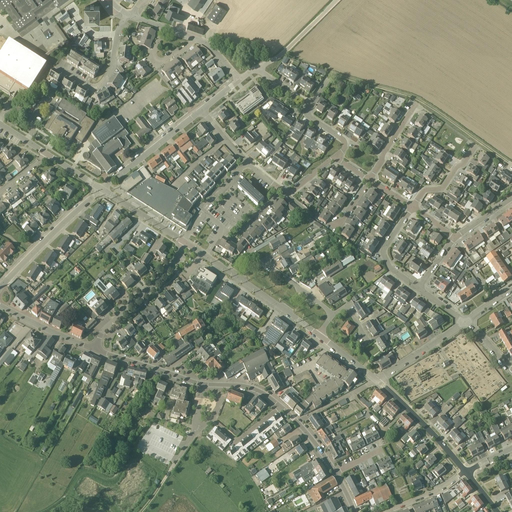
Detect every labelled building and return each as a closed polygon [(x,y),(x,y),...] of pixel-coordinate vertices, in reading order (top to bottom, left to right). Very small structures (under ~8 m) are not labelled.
[(39,23),(36,18),(38,17),(39,18),(56,5),(58,7),(67,0),(0,0),(0,8),(1,10),(4,7),(14,21),(11,23),(16,30),(17,29),(18,31),(22,36),(39,23)] [(200,10),(205,0),(190,0),(189,3),(200,10)] [(159,3),(158,2),(153,9),(160,14),(164,7),(163,6),(159,3)] [(226,11),(216,4),(208,17),(218,24),(226,11)] [(99,7),(94,7),(94,5),(90,5),(90,7),(85,7),(85,22),(100,21),(99,7)] [(176,10),(169,8),(166,17),(172,19),(173,18),(182,21),(184,15),(178,13),(175,12),(176,10)] [(69,14),(67,11),(63,14),(61,11),(54,16),(58,21),(60,19),(61,20),(64,18),(67,22),(71,18),(68,15),(69,14)] [(78,26),(75,22),(71,25),(69,22),(62,27),(66,32),(68,31),(69,32),(72,29),(75,33),(79,30),(77,26),(78,26)] [(63,36),(65,35),(57,23),(55,24),(63,36)] [(188,23),(186,31),(201,36),(204,29),(188,23)] [(156,32),(142,27),(141,30),(145,32),(144,35),(154,38),(156,32)] [(88,35),(85,33),(82,37),(79,35),(74,42),(79,45),(81,43),(82,44),(84,41),(88,43),(91,39),(88,36),(88,35)] [(144,35),(143,38),(139,36),(138,39),(151,44),(154,38),(144,35)] [(151,44),(138,39),(137,41),(141,43),(140,46),(149,50),(151,44)] [(58,44),(52,40),(49,45),(53,47),(46,58),(52,62),(58,52),(55,49),(58,44)] [(102,40),(97,40),(97,45),(94,45),(94,53),(100,53),(100,50),(102,50),(102,46),(106,46),(106,41),(102,41),(102,40)] [(46,65),(9,41),(0,55),(0,90),(10,96),(14,90),(25,97),(29,92),(29,93),(46,65)] [(203,56),(196,48),(191,52),(201,63),(203,61),(202,60),(205,58),(203,56)] [(83,72),(94,79),(96,75),(97,75),(98,73),(97,73),(100,69),(89,62),(84,59),(72,52),(66,62),(78,69),(78,68),(83,71),(83,72)] [(191,52),(187,55),(193,63),(196,61),(198,65),(201,63),(191,52)] [(187,55),(182,59),(191,71),(193,69),(191,65),(193,63),(187,55)] [(171,63),(180,74),(182,73),(179,69),(182,67),(176,59),(171,63)] [(205,66),(208,69),(214,64),(211,61),(205,66)] [(143,62),(135,68),(137,71),(133,74),(135,76),(147,67),(143,62)] [(166,67),(172,75),(175,73),(178,76),(180,74),(171,63),(166,67)] [(293,73),(294,71),(289,68),(289,67),(287,65),(285,68),(281,74),(289,79),(293,73)] [(135,76),(137,78),(140,75),(143,78),(150,72),(147,67),(135,76)] [(166,67),(161,71),(170,82),(173,80),(170,77),(172,75),(166,67)] [(224,76),(218,69),(209,77),(215,84),(224,76)] [(58,73),(53,71),(49,78),(53,80),(58,73)] [(293,73),(289,79),(288,80),(294,84),(295,81),(298,83),(303,75),(298,72),(297,75),(293,73)] [(62,76),(58,73),(53,80),(51,83),(56,86),(58,88),(60,84),(58,83),(62,76)] [(309,83),(310,82),(312,79),(306,75),(304,74),(303,75),(298,83),(297,84),(305,89),(309,83)] [(123,81),(126,83),(128,80),(122,76),(121,79),(115,75),(114,76),(113,76),(112,78),(113,79),(111,81),(120,86),(123,81)] [(197,95),(198,94),(197,93),(198,92),(201,88),(196,82),(195,84),(190,78),(182,85),(184,87),(188,84),(196,95),(197,95)] [(71,82),(66,79),(62,86),(66,89),(71,82)] [(111,81),(110,83),(109,82),(108,85),(109,85),(108,86),(114,90),(112,92),(118,96),(121,91),(118,89),(120,86),(111,81)] [(75,84),(71,82),(66,89),(71,91),(75,84)] [(309,83),(305,89),(304,90),(309,94),(311,91),(314,93),(319,84),(316,82),(315,83),(314,84),(313,84),(312,84),(311,85),(309,83)] [(184,87),(175,94),(184,106),(189,102),(189,103),(192,103),(199,97),(197,95),(196,95),(188,84),(184,87)] [(84,90),(80,87),(75,94),(80,97),(84,90)] [(99,93),(105,101),(106,104),(112,101),(115,99),(111,93),(108,95),(105,89),(104,90),(103,89),(101,91),(99,93)] [(263,101),(261,98),(261,97),(255,89),(249,93),(250,94),(236,105),(243,116),(263,101)] [(89,97),(86,96),(88,93),(84,90),(80,97),(84,100),(82,102),(85,104),(89,97)] [(99,93),(97,94),(97,93),(94,95),(95,96),(94,96),(98,102),(100,104),(102,103),(105,101),(99,93)] [(175,105),(176,104),(173,101),(172,102),(169,98),(161,105),(170,116),(178,109),(175,105)] [(325,105),(327,102),(321,98),(317,104),(320,105),(316,111),(321,114),(324,111),(327,107),(325,105)] [(86,117),(87,115),(63,100),(58,108),(62,111),(64,112),(79,122),(77,124),(81,126),(83,123),(82,123),(86,118),(86,117)] [(277,113),(281,107),(282,105),(276,101),(266,115),(274,120),(278,114),(277,113)] [(338,114),(335,112),(337,109),(331,105),(327,112),(330,113),(327,118),(332,121),(335,118),(338,114)] [(278,114),(283,118),(281,120),(286,123),(289,118),(286,116),(288,112),(281,107),(277,113),(278,114)] [(390,108),(389,110),(384,107),(383,110),(386,112),(391,115),(397,119),(400,114),(390,108)] [(165,120),(161,115),(162,114),(159,110),(156,112),(152,108),(148,111),(151,114),(149,116),(151,119),(147,122),(151,127),(153,124),(155,126),(160,122),(161,123),(165,120)] [(232,115),(229,111),(228,112),(224,108),(218,113),(220,115),(218,117),(222,122),(229,117),(232,115)] [(346,119),(348,116),(349,115),(350,114),(350,113),(349,112),(348,112),(344,109),(338,119),(340,121),(338,125),(343,128),(345,125),(346,125),(349,121),(346,119)] [(86,118),(82,123),(83,123),(81,126),(77,124),(62,114),(60,113),(60,114),(55,111),(44,128),(49,131),(48,132),(55,136),(56,140),(61,143),(63,140),(69,144),(73,138),(81,144),(94,123),(86,118)] [(397,119),(391,115),(389,117),(386,115),(384,117),(394,124),(397,119)] [(428,121),(420,116),(418,120),(425,125),(428,127),(432,120),(430,119),(428,121)] [(151,131),(143,120),(140,117),(135,121),(138,124),(142,130),(136,135),(140,140),(151,131)] [(125,137),(127,136),(128,135),(124,130),(123,130),(114,118),(91,135),(97,142),(88,149),(90,152),(87,155),(86,155),(85,155),(84,155),(84,156),(83,156),(83,157),(83,158),(83,159),(84,159),(84,160),(85,160),(86,160),(87,160),(88,162),(99,170),(100,170),(100,171),(101,171),(101,172),(101,173),(101,174),(100,174),(100,175),(101,175),(101,174),(101,173),(105,172),(107,175),(116,169),(108,157),(119,149),(120,151),(123,148),(123,149),(125,149),(131,145),(125,137)] [(240,124),(239,123),(236,118),(228,124),(230,127),(229,128),(234,133),(240,128),(238,126),(240,124)] [(359,127),(357,125),(358,123),(353,119),(350,123),(347,129),(354,134),(358,129),(358,128),(359,127)] [(415,124),(422,129),(425,125),(418,120),(415,124)] [(305,131),(302,130),(305,126),(300,122),(297,125),(294,130),(297,131),(295,134),(294,134),(291,138),(298,142),(299,141),(305,131)] [(208,131),(203,125),(198,129),(200,132),(196,136),(198,138),(202,135),(202,136),(208,131)] [(364,130),(365,129),(360,125),(359,127),(358,128),(358,129),(354,134),(353,135),(359,139),(360,136),(363,138),(366,133),(367,132),(364,130)] [(392,130),(385,125),(382,129),(390,134),(392,130)] [(416,129),(413,128),(412,130),(411,130),(407,136),(413,140),(412,142),(416,144),(417,142),(414,140),(416,137),(420,139),(423,134),(421,133),(416,129)] [(316,139),(313,137),(316,133),(311,129),(308,133),(308,132),(305,137),(308,139),(306,141),(305,142),(304,142),(303,143),(303,145),(305,146),(306,146),(304,149),(308,151),(309,149),(314,142),(316,139)] [(390,134),(382,129),(380,134),(387,138),(390,134)] [(250,145),(256,140),(251,135),(250,134),(245,139),(250,145)] [(270,137),(268,134),(261,139),(263,142),(270,137)] [(377,136),(375,134),(374,134),(373,136),(370,140),(372,141),(369,145),(378,151),(383,144),(378,141),(380,138),(377,136)] [(196,146),(193,142),(191,144),(184,136),(180,139),(186,148),(189,145),(196,154),(200,151),(199,151),(196,146)] [(216,142),(212,136),(206,141),(206,142),(204,139),(196,146),(199,151),(208,144),(211,147),(216,142)] [(319,140),(316,144),(318,146),(317,149),(324,154),(328,148),(323,145),(327,140),(322,137),(319,140)] [(179,153),(187,163),(189,161),(182,153),(183,151),(186,148),(180,139),(175,143),(181,151),(179,153)] [(412,142),(410,144),(404,141),(400,147),(407,152),(409,149),(414,152),(415,151),(417,153),(420,147),(418,146),(416,144),(412,142)] [(431,142),(429,145),(440,152),(442,149),(431,142)] [(267,147),(262,143),(256,150),(260,154),(267,147)] [(171,146),(166,150),(170,156),(171,156),(173,159),(178,156),(184,164),(180,168),(183,171),(187,167),(185,164),(187,163),(179,153),(177,154),(171,146)] [(16,154),(12,150),(11,151),(8,147),(2,152),(4,154),(8,160),(16,154)] [(267,147),(260,154),(265,159),(272,152),(267,147)] [(166,150),(161,154),(166,160),(171,156),(170,156),(166,150)] [(408,158),(397,151),(393,157),(401,162),(399,164),(404,168),(408,162),(406,161),(408,158)] [(448,157),(441,152),(438,156),(445,161),(448,157)] [(294,154),(288,162),(291,164),(296,156),(294,154)] [(25,158),(24,159),(21,155),(14,160),(16,162),(21,168),(28,162),(25,158)] [(489,160),(480,155),(478,159),(479,160),(478,163),(484,167),(482,170),(485,172),(488,166),(486,165),(489,160)] [(277,166),(282,160),(276,156),(272,163),(277,166)] [(293,167),(292,167),(291,168),(288,173),(294,177),(298,170),(295,168),(297,164),(301,159),(299,158),(296,156),(291,164),(293,166),(293,167)] [(432,163),(430,162),(421,156),(421,157),(423,159),(423,160),(430,169),(428,172),(435,176),(437,173),(438,174),(441,171),(438,169),(437,169),(435,168),(436,166),(432,163)] [(445,161),(438,156),(435,161),(443,165),(445,161)] [(152,161),(159,170),(164,166),(167,170),(169,168),(165,163),(163,165),(162,163),(157,157),(152,161)] [(225,162),(232,168),(236,164),(229,158),(225,162)] [(287,163),(282,160),(277,166),(283,170),(287,163)] [(152,161),(147,165),(150,168),(147,169),(152,175),(154,173),(155,174),(156,173),(159,170),(152,161)] [(225,171),(227,173),(232,168),(225,162),(221,166),(221,167),(225,171)] [(221,166),(219,164),(215,169),(221,175),(225,171),(221,167),(221,166)] [(217,180),(221,175),(215,169),(212,167),(208,171),(210,173),(210,174),(211,174),(217,180)] [(151,178),(143,168),(124,183),(120,189),(124,192),(127,195),(127,194),(141,184),(150,178),(151,179),(151,178)] [(339,171),(334,168),(329,176),(333,179),(333,180),(336,182),(337,181),(339,178),(336,175),(339,171)] [(478,172),(472,168),(470,171),(468,170),(466,172),(470,174),(468,177),(469,178),(476,182),(479,177),(476,176),(478,172)] [(388,180),(393,173),(388,170),(387,169),(382,176),(385,178),(385,177),(388,180)] [(56,179),(52,175),(54,174),(50,170),(43,176),(47,182),(48,181),(49,184),(56,179)] [(511,178),(508,175),(508,174),(503,170),(500,175),(503,177),(501,180),(506,183),(509,184),(511,179),(511,178)] [(428,172),(427,171),(424,176),(417,172),(415,175),(420,178),(423,181),(424,179),(430,182),(433,179),(435,176),(428,172)] [(339,178),(337,181),(342,184),(341,185),(344,187),(345,186),(347,183),(344,181),(347,176),(342,173),(339,178)] [(402,177),(399,174),(397,177),(393,173),(388,180),(391,182),(394,184),(397,180),(399,182),(402,177)] [(211,174),(210,174),(206,178),(207,178),(208,180),(213,184),(217,180),(211,174)] [(157,177),(155,180),(164,184),(166,180),(157,176),(157,177)] [(405,191),(409,184),(405,181),(406,179),(402,177),(399,182),(401,183),(399,187),(401,189),(402,189),(405,191)] [(468,182),(461,177),(459,180),(457,179),(455,182),(459,184),(457,187),(464,191),(465,192),(468,187),(466,185),(468,182)] [(501,187),(496,184),(498,180),(493,177),(490,180),(492,182),(489,187),(497,193),(501,187)] [(191,222),(184,217),(193,207),(192,206),(185,200),(183,199),(177,193),(177,192),(176,192),(151,179),(150,178),(127,194),(169,221),(186,232),(191,222)] [(347,183),(345,186),(349,189),(349,190),(352,193),(355,188),(352,186),(355,181),(350,178),(347,183)] [(208,180),(204,185),(211,191),(215,186),(213,184),(208,180)] [(200,189),(195,184),(192,181),(191,181),(188,185),(194,191),(196,193),(200,198),(202,200),(207,195),(200,189)] [(325,187),(326,188),(329,184),(324,181),(322,184),(317,181),(314,186),(317,188),(322,191),(325,187)] [(25,182),(23,184),(29,192),(31,190),(32,191),(34,189),(35,191),(38,189),(34,184),(31,186),(28,182),(26,183),(25,182)] [(250,187),(252,186),(249,184),(248,185),(244,182),(238,188),(258,207),(264,200),(250,187)] [(194,191),(188,185),(185,183),(181,188),(196,202),(200,198),(196,193),(194,191)] [(409,184),(405,191),(404,191),(407,193),(408,192),(411,195),(416,187),(410,183),(409,184)] [(23,184),(20,186),(21,187),(19,189),(22,193),(20,195),(24,200),(26,198),(25,196),(27,195),(27,194),(29,192),(23,184)] [(204,185),(200,189),(207,195),(211,191),(204,185)] [(75,190),(68,186),(64,192),(60,190),(58,193),(68,200),(75,190)] [(181,188),(177,192),(177,193),(183,199),(185,200),(192,206),(196,202),(181,188)] [(317,188),(315,191),(310,188),(307,193),(310,194),(315,198),(317,196),(319,197),(323,192),(322,191),(317,188)] [(462,195),(463,192),(457,188),(455,191),(453,189),(451,192),(449,191),(448,194),(451,196),(449,198),(457,203),(460,198),(458,197),(460,194),(462,195)] [(367,196),(374,201),(377,196),(370,192),(367,196)] [(20,195),(18,197),(14,193),(12,194),(12,193),(9,195),(15,203),(17,201),(18,202),(20,200),(22,202),(24,200),(20,195)] [(494,198),(487,193),(483,200),(489,204),(494,198)] [(315,198),(310,194),(308,198),(303,195),(300,199),(308,205),(312,200),(312,201),(315,198)] [(9,195),(6,198),(7,198),(5,200),(9,204),(6,206),(10,211),(13,209),(11,207),(13,206),(13,205),(15,203),(9,195)] [(339,196),(336,200),(343,205),(346,200),(339,196)] [(367,196),(364,200),(370,204),(371,205),(374,201),(367,196)] [(440,199),(436,196),(435,196),(434,198),(431,202),(429,200),(425,205),(430,208),(431,206),(433,208),(440,199)] [(360,204),(367,208),(370,204),(364,200),(363,199),(360,204)] [(444,203),(445,202),(440,199),(433,208),(436,210),(435,212),(439,214),(445,204),(444,203)] [(60,206),(56,203),(54,200),(46,207),(54,215),(59,210),(57,209),(60,206)] [(284,211),(286,209),(287,207),(285,205),(283,204),(285,201),(284,200),(282,202),(280,201),(277,205),(284,211)] [(334,204),(339,208),(341,209),(343,205),(336,200),(334,204)] [(389,205),(384,201),(380,206),(383,208),(386,210),(389,205)] [(482,207),(475,202),(473,205),(468,202),(464,208),(465,209),(470,213),(472,210),(478,213),(482,207)] [(334,204),(332,203),(329,208),(336,212),(339,208),(334,204)] [(6,206),(4,208),(0,204),(0,212),(1,214),(4,212),(4,213),(6,211),(8,213),(10,211),(6,206)] [(364,213),(364,212),(367,208),(360,204),(357,208),(359,209),(364,213)] [(447,218),(452,210),(448,208),(449,206),(445,204),(439,214),(444,217),(446,219),(447,218)] [(96,221),(104,209),(100,207),(97,205),(89,217),(92,218),(89,222),(96,226),(98,223),(96,221)] [(273,209),(282,217),(284,215),(282,214),(284,211),(277,205),(275,207),(273,209)] [(393,207),(389,212),(396,217),(400,211),(393,207)] [(329,208),(326,212),(332,216),(331,216),(333,217),(336,212),(329,208)] [(283,219),(284,218),(285,216),(284,215),(282,217),(273,209),(272,211),(274,212),(272,215),(279,221),(282,217),(283,219)] [(364,213),(359,209),(356,213),(363,218),(366,213),(364,212),(364,213)] [(326,212),(325,210),(322,215),(329,220),(331,216),(332,216),(326,212)] [(456,213),(452,210),(447,218),(450,219),(449,221),(451,222),(456,213)] [(122,215),(117,211),(103,228),(106,230),(107,228),(112,231),(117,226),(116,226),(119,222),(118,221),(122,215)] [(31,220),(33,222),(36,224),(38,222),(42,226),(46,222),(45,221),(49,217),(44,212),(41,214),(38,217),(36,215),(31,220)] [(389,212),(386,218),(384,217),(382,219),(388,223),(390,220),(392,222),(396,217),(389,212)] [(358,221),(358,222),(360,223),(363,218),(356,213),(353,218),(358,221)] [(456,213),(451,222),(452,223),(453,221),(456,223),(461,216),(456,213)] [(503,217),(508,224),(511,221),(511,219),(508,214),(503,217)] [(272,215),(269,218),(268,216),(266,217),(277,226),(278,225),(276,224),(279,221),(272,215)] [(329,220),(322,215),(319,220),(326,224),(329,220)] [(356,226),(358,222),(358,221),(353,218),(351,216),(348,221),(356,226)] [(266,217),(266,218),(263,222),(270,228),(272,225),(276,228),(277,226),(266,217)] [(503,217),(498,221),(503,228),(508,224),(503,217)] [(132,225),(127,219),(108,237),(95,249),(99,253),(112,241),(114,243),(132,225)] [(386,226),(388,223),(382,219),(380,222),(382,223),(378,229),(385,233),(389,227),(386,226)] [(87,226),(80,221),(76,228),(83,232),(87,226)] [(353,230),(356,226),(348,221),(345,225),(347,226),(353,230)] [(35,230),(38,227),(36,224),(33,222),(30,225),(24,230),(31,237),(37,232),(35,230)] [(258,224),(266,232),(265,233),(267,235),(269,232),(267,231),(270,228),(263,222),(261,224),(259,223),(258,224)] [(412,222),(409,226),(416,231),(419,226),(412,222)] [(254,229),(261,234),(263,232),(265,233),(266,232),(258,224),(254,229)] [(488,228),(493,235),(498,232),(493,225),(488,228)] [(344,231),(351,235),(355,231),(353,230),(347,226),(344,231)] [(409,226),(406,231),(410,234),(413,236),(416,231),(409,226)] [(83,232),(76,228),(72,234),(79,238),(83,232)] [(483,232),(489,240),(494,237),(493,235),(488,228),(483,232)] [(257,240),(257,241),(258,242),(260,240),(258,238),(261,234),(254,229),(252,231),(250,230),(249,231),(258,239),(257,240)] [(378,229),(376,232),(373,230),(370,234),(377,239),(378,237),(382,239),(385,233),(378,229)] [(253,241),(255,239),(257,240),(258,239),(249,231),(245,235),(253,241)] [(344,231),(341,235),(349,240),(351,235),(344,231)] [(149,238),(142,233),(138,239),(135,237),(131,243),(135,245),(135,244),(138,246),(141,242),(145,244),(149,238)] [(368,245),(375,250),(378,244),(375,242),(377,239),(370,234),(366,239),(370,242),(368,245)] [(442,240),(433,234),(431,236),(432,237),(432,238),(429,241),(434,244),(434,243),(437,246),(442,240)] [(504,234),(501,236),(504,240),(500,242),(502,245),(508,240),(504,234)] [(240,238),(248,244),(249,246),(253,241),(245,235),(243,238),(241,237),(240,238)] [(283,240),(286,238),(284,235),(276,240),(278,244),(280,243),(282,246),(283,245),(286,244),(283,240)] [(478,235),(473,238),(478,245),(483,242),(478,235)] [(72,241),(65,236),(61,242),(68,247),(72,241)] [(300,243),(302,246),(311,241),(309,237),(300,243)] [(238,245),(244,249),(244,250),(246,247),(248,244),(240,238),(238,241),(240,242),(238,245)] [(468,242),(474,249),(478,245),(473,238),(468,242)] [(228,242),(223,239),(221,242),(219,240),(215,247),(219,250),(220,248),(223,250),(228,242)] [(269,244),(273,251),(278,248),(279,250),(278,251),(280,255),(287,251),(283,245),(282,246),(280,243),(278,244),(276,240),(269,244)] [(430,250),(424,246),(426,244),(421,240),(419,243),(423,246),(421,249),(423,250),(420,254),(428,259),(431,254),(433,252),(430,250)] [(411,246),(405,242),(403,244),(399,241),(398,244),(397,243),(395,246),(406,253),(407,253),(411,246)] [(61,242),(57,249),(64,253),(68,247),(61,242)] [(228,242),(223,250),(226,252),(225,253),(227,254),(228,253),(232,245),(228,242)] [(375,250),(368,245),(364,242),(361,245),(362,246),(359,251),(366,256),(368,253),(371,255),(375,250)] [(468,242),(463,245),(469,254),(471,252),(473,253),(475,252),(475,251),(474,249),(468,242)] [(499,243),(494,246),(491,243),(489,244),(493,251),(501,245),(499,243)] [(9,244),(0,252),(0,259),(3,262),(4,261),(5,262),(9,259),(7,257),(10,254),(12,256),(15,252),(14,251),(15,250),(9,244)] [(484,253),(486,256),(493,251),(489,244),(486,246),(489,250),(484,253)] [(166,249),(160,245),(153,255),(156,257),(158,255),(165,259),(167,255),(164,253),(166,249)] [(232,245),(228,253),(232,256),(233,254),(235,255),(237,253),(239,255),(244,249),(238,245),(236,247),(232,245)] [(406,253),(395,246),(393,248),(394,249),(393,251),(397,254),(394,259),(398,262),(402,257),(403,258),(406,253)] [(453,250),(450,255),(457,259),(460,254),(453,250)] [(57,256),(50,251),(46,257),(53,262),(57,256)] [(289,251),(286,253),(281,256),(285,262),(281,264),(284,270),(292,265),(297,262),(295,259),(293,260),(289,255),(290,255),(289,254),(290,253),(289,251)] [(342,267),(354,260),(350,253),(322,272),(326,278),(342,268),(342,267)] [(489,263),(497,258),(494,253),(486,258),(489,263)] [(151,258),(146,255),(141,263),(146,266),(151,258)] [(314,261),(316,264),(322,260),(319,255),(313,259),(312,257),(311,256),(289,270),(292,276),(300,271),(298,268),(300,267),(304,265),(305,267),(314,261)] [(446,260),(453,264),(457,259),(450,255),(446,260)] [(481,259),(479,257),(475,260),(472,256),(469,258),(473,265),(481,259)] [(53,262),(46,257),(42,263),(49,268),(53,262)] [(421,268),(416,264),(417,261),(412,257),(408,263),(412,265),(409,268),(417,274),(420,270),(421,268)] [(501,263),(497,258),(489,263),(493,268),(501,263)] [(453,264),(446,260),(443,264),(451,271),(450,273),(455,276),(457,278),(460,274),(453,270),(456,266),(453,264)] [(364,272),(370,266),(366,262),(360,269),(364,272)] [(129,272),(134,277),(137,275),(140,278),(147,272),(141,266),(138,263),(134,267),(131,264),(127,269),(129,272)] [(501,263),(493,268),(497,273),(504,268),(501,263)] [(42,271),(35,266),(31,272),(38,277),(42,271)] [(504,268),(497,273),(500,278),(508,273),(504,268)] [(217,279),(210,274),(211,272),(205,269),(202,272),(199,271),(198,273),(200,274),(197,278),(191,282),(190,280),(187,282),(191,287),(194,285),(198,287),(199,286),(208,292),(211,288),(217,279)] [(34,283),(38,277),(31,272),(27,278),(34,283)] [(131,280),(134,277),(129,272),(125,276),(127,279),(122,283),(127,289),(134,283),(131,280)] [(504,283),(511,278),(508,273),(500,278),(503,283),(504,283)] [(384,278),(379,284),(385,288),(389,281),(384,278)] [(443,282),(438,279),(433,286),(438,289),(443,282)] [(467,290),(467,289),(472,296),(477,293),(473,288),(478,285),(474,279),(469,282),(468,281),(464,284),(465,287),(465,288),(467,290)] [(98,280),(94,283),(95,284),(93,285),(95,288),(97,286),(102,292),(104,294),(103,295),(109,301),(112,299),(114,301),(119,296),(117,294),(121,291),(117,288),(115,290),(111,294),(106,289),(98,280)] [(394,285),(389,281),(385,288),(383,290),(388,294),(383,300),(386,302),(389,297),(392,293),(390,291),(394,285)] [(343,288),(340,283),(334,288),(332,286),(330,288),(326,282),(318,289),(320,291),(325,298),(336,290),(337,292),(343,288)] [(438,289),(443,293),(448,286),(443,282),(438,289)] [(234,293),(227,288),(228,287),(224,283),(219,290),(215,297),(225,304),(229,300),(234,293)] [(188,287),(185,284),(182,286),(179,284),(174,289),(179,295),(188,287)] [(48,290),(45,286),(31,300),(35,303),(48,290)] [(346,286),(343,288),(337,292),(326,299),(330,305),(350,292),(346,286)] [(405,292),(399,289),(393,298),(398,301),(400,299),(405,292)] [(467,289),(467,290),(462,293),(467,300),(472,296),(467,289)] [(27,300),(31,297),(25,291),(22,294),(13,303),(22,311),(28,305),(25,302),(27,300)] [(192,295),(189,291),(184,295),(184,296),(182,298),(184,301),(187,299),(192,295)] [(211,291),(206,301),(211,303),(216,294),(211,291)] [(176,308),(178,310),(184,304),(177,296),(177,297),(175,299),(174,298),(170,292),(167,294),(166,294),(165,293),(164,295),(164,296),(165,296),(164,297),(168,301),(167,303),(175,313),(176,313),(173,310),(176,308)] [(405,292),(400,299),(405,303),(410,296),(405,292)] [(467,300),(462,293),(457,296),(462,303),(467,300)] [(386,302),(382,308),(385,309),(392,299),(389,297),(386,302)] [(40,303),(39,303),(37,302),(27,311),(31,314),(32,313),(37,318),(43,311),(48,305),(49,305),(51,302),(51,301),(49,298),(42,306),(41,306),(41,304),(40,303)] [(106,308),(109,306),(104,300),(101,302),(99,304),(96,301),(94,299),(87,305),(89,307),(98,318),(108,310),(106,308)] [(250,304),(243,299),(239,305),(246,310),(250,304)] [(369,299),(368,301),(369,302),(363,306),(361,304),(354,309),(358,314),(365,310),(367,308),(375,303),(369,299)] [(165,306),(160,300),(155,304),(160,310),(163,308),(164,310),(167,314),(173,310),(169,306),(167,308),(165,306)] [(415,300),(410,306),(412,308),(409,313),(411,315),(415,310),(420,304),(415,300)] [(48,305),(43,311),(44,312),(39,319),(49,325),(53,317),(60,305),(60,304),(60,303),(59,303),(57,302),(56,302),(55,302),(54,304),(51,302),(49,305),(48,305)] [(255,308),(256,308),(258,305),(254,302),(253,303),(252,302),(250,304),(246,310),(251,314),(255,308)] [(68,307),(66,304),(58,311),(61,314),(68,307)] [(415,310),(421,314),(425,307),(420,304),(415,310)] [(159,315),(153,308),(148,312),(147,311),(143,315),(149,322),(153,318),(154,319),(159,315)] [(263,313),(256,308),(255,308),(251,314),(259,319),(263,313)] [(361,320),(368,315),(365,310),(358,314),(361,320)] [(438,315),(434,318),(432,317),(434,314),(430,311),(426,316),(428,318),(432,319),(433,319),(434,321),(438,328),(444,324),(438,315)] [(70,314),(67,312),(65,316),(61,314),(57,318),(56,318),(52,326),(60,330),(64,321),(66,323),(70,314)] [(503,318),(500,312),(497,314),(489,318),(492,324),(500,319),(503,318)] [(139,317),(133,322),(139,329),(142,326),(148,334),(153,329),(148,324),(146,326),(139,317)] [(421,317),(419,319),(425,328),(427,326),(429,325),(428,325),(427,323),(426,324),(424,321),(421,317)] [(97,323),(92,319),(90,322),(91,323),(83,330),(74,326),(71,335),(81,339),(85,331),(87,333),(97,323)] [(282,324),(275,319),(264,335),(266,337),(261,344),(265,347),(267,348),(271,346),(274,348),(288,328),(282,324)] [(356,325),(348,319),(340,329),(348,335),(356,325)] [(416,328),(419,332),(415,334),(419,340),(426,336),(422,330),(425,328),(419,319),(419,320),(416,322),(419,326),(416,328)] [(500,319),(492,324),(495,330),(503,325),(500,319)] [(203,325),(200,321),(179,333),(181,338),(195,329),(195,330),(203,325)] [(438,328),(434,321),(428,325),(429,325),(433,331),(438,328)] [(369,332),(376,327),(373,322),(372,323),(366,326),(369,332)] [(254,333),(256,330),(247,324),(245,326),(254,333)] [(205,329),(203,325),(195,330),(197,334),(205,329)] [(376,327),(369,332),(373,337),(380,333),(383,331),(380,325),(376,327)] [(130,326),(124,331),(130,338),(136,333),(130,326)] [(394,330),(392,327),(384,332),(386,335),(394,330)] [(504,331),(498,334),(501,340),(507,337),(504,331)] [(5,347),(6,348),(13,340),(4,333),(0,338),(0,353),(1,352),(5,347)] [(300,337),(294,333),(291,336),(289,335),(285,340),(290,344),(292,340),(295,343),(300,337)] [(36,338),(35,338),(35,337),(32,335),(31,334),(24,343),(25,343),(23,346),(27,349),(36,338)] [(467,346),(468,346),(471,355),(465,356),(467,359),(476,356),(474,355),(474,351),(476,350),(474,347),(477,346),(467,343),(460,334),(453,339),(459,346),(456,348),(455,344),(455,351),(452,350),(451,340),(434,354),(438,355),(447,348),(451,358),(455,357),(452,352),(469,352),(467,348),(466,346),(466,344),(467,346)] [(48,350),(55,341),(49,337),(37,354),(45,361),(51,352),(48,350)] [(203,342),(200,337),(194,341),(197,346),(203,342)] [(389,348),(382,337),(376,342),(382,352),(389,348)] [(507,337),(501,340),(505,346),(511,342),(507,337)] [(36,338),(27,349),(32,353),(34,350),(41,342),(40,341),(37,339),(36,338)] [(122,338),(116,343),(122,349),(125,346),(129,350),(133,346),(128,341),(126,343),(122,338)] [(311,346),(305,341),(301,347),(298,351),(301,354),(304,350),(307,352),(311,346)] [(144,347),(146,345),(144,342),(135,349),(139,355),(146,349),(144,347)] [(192,350),(191,349),(194,348),(189,342),(187,343),(163,360),(167,366),(192,350)] [(276,348),(282,353),(286,348),(279,343),(276,348)] [(159,354),(156,351),(159,348),(158,346),(157,346),(155,347),(152,348),(149,351),(147,353),(154,360),(159,354)] [(202,358),(209,351),(212,350),(209,346),(206,348),(205,346),(197,353),(202,358)] [(65,356),(63,355),(66,350),(61,347),(58,352),(56,350),(52,356),(54,358),(50,364),(56,368),(58,365),(60,362),(61,362),(65,356)] [(212,360),(216,358),(221,355),(216,348),(213,350),(213,349),(212,350),(209,351),(202,358),(206,363),(210,359),(212,360)] [(268,361),(271,360),(267,351),(264,353),(263,350),(248,357),(248,358),(243,361),(242,361),(223,373),(227,379),(244,368),(247,373),(269,362),(268,361)] [(90,364),(93,359),(94,358),(85,353),(80,363),(81,365),(78,369),(83,371),(87,363),(90,364)] [(15,358),(11,354),(3,363),(8,366),(15,358)] [(394,358),(391,354),(385,358),(386,359),(377,364),(382,371),(391,365),(389,362),(394,358)] [(325,398),(327,397),(328,399),(332,397),(331,395),(333,394),(334,396),(338,394),(337,392),(340,390),(341,392),(341,391),(342,390),(343,388),(348,392),(354,385),(352,384),(357,378),(349,372),(347,374),(345,373),(346,371),(335,362),(333,364),(331,362),(332,360),(328,357),(326,359),(323,357),(325,355),(324,355),(315,367),(319,369),(320,368),(335,380),(334,381),(314,392),(313,391),(312,391),(314,394),(307,402),(315,410),(322,407),(319,401),(320,400),(322,403),(326,401),(325,398)] [(80,365),(79,364),(79,363),(77,362),(76,363),(67,358),(64,364),(63,366),(75,373),(80,365)] [(101,361),(94,358),(93,359),(90,364),(93,366),(89,374),(86,372),(83,377),(91,381),(93,376),(97,368),(98,368),(98,367),(101,361)] [(216,358),(212,360),(210,359),(206,363),(205,364),(211,371),(214,368),(219,374),(225,368),(216,358)] [(271,367),(275,365),(273,361),(246,374),(249,381),(262,375),(265,380),(274,375),(274,374),(275,374),(271,367)] [(117,367),(107,363),(93,399),(91,406),(94,407),(97,399),(99,400),(104,389),(105,389),(110,379),(112,380),(117,367)] [(123,387),(129,388),(131,384),(130,384),(132,382),(132,381),(129,381),(130,377),(133,378),(135,370),(129,368),(127,375),(123,374),(122,378),(123,380),(125,380),(123,387)] [(289,368),(289,369),(283,372),(286,378),(292,375),(289,368)] [(55,370),(54,371),(49,380),(54,382),(60,372),(55,370)] [(141,371),(135,370),(133,378),(135,378),(134,382),(133,385),(134,385),(137,386),(141,371)] [(147,373),(141,371),(137,386),(134,385),(133,389),(138,390),(139,387),(140,387),(142,381),(145,381),(147,373)] [(307,371),(293,378),(297,385),(305,380),(306,382),(312,379),(307,371)] [(282,385),(277,375),(267,380),(275,394),(289,386),(287,382),(282,385)] [(167,386),(163,384),(163,385),(160,384),(157,390),(159,391),(155,399),(160,401),(157,405),(160,407),(166,398),(162,396),(164,393),(167,386)] [(190,406),(188,405),(189,403),(186,403),(187,397),(185,396),(187,390),(182,389),(181,391),(179,390),(180,388),(175,386),(174,391),(172,391),(170,398),(179,401),(178,403),(177,402),(175,409),(173,409),(171,416),(180,418),(180,416),(186,418),(188,413),(186,412),(186,410),(189,411),(190,406)] [(297,396),(295,394),(293,395),(288,390),(280,398),(288,406),(297,396)] [(377,400),(382,395),(377,390),(370,398),(372,400),(375,397),(377,400)] [(468,391),(464,396),(467,399),(472,395),(468,391)] [(233,394),(230,392),(226,402),(240,407),(244,398),(238,396),(239,394),(234,392),(233,394)] [(382,395),(377,400),(380,402),(378,405),(379,407),(387,399),(382,395)] [(302,401),(297,396),(288,406),(293,411),(302,401)] [(256,397),(252,401),(257,405),(261,401),(256,397)] [(110,403),(102,398),(97,406),(105,411),(110,403)] [(373,404),(370,402),(368,404),(362,398),(360,401),(368,409),(373,404)] [(345,399),(338,403),(340,408),(347,404),(345,399)] [(257,405),(252,401),(248,406),(245,410),(249,414),(253,410),(253,409),(254,409),(257,405)] [(261,401),(257,405),(254,409),(256,411),(255,413),(255,414),(253,416),(255,418),(267,406),(261,401)] [(315,410),(307,402),(305,403),(304,402),(301,406),(300,405),(300,406),(294,412),(300,417),(303,413),(305,415),(315,410)] [(395,407),(390,402),(383,410),(388,414),(395,407)] [(436,406),(432,402),(430,404),(430,403),(424,409),(428,414),(436,406)] [(451,405),(449,407),(444,412),(446,414),(453,408),(451,405)] [(118,409),(113,406),(109,412),(114,415),(118,409)] [(441,411),(441,410),(436,406),(428,414),(433,418),(441,411)] [(395,407),(388,414),(392,418),(399,411),(395,407)] [(320,413),(315,415),(308,420),(312,426),(319,421),(318,419),(321,416),(320,413)] [(284,420),(279,414),(273,418),(276,422),(274,424),(279,430),(281,429),(278,425),(284,420)] [(404,415),(397,422),(399,424),(401,422),(404,424),(408,419),(404,415)] [(441,427),(447,422),(445,420),(447,417),(445,415),(436,422),(441,427)] [(457,417),(452,422),(453,424),(452,425),(454,428),(461,421),(457,417)] [(389,422),(384,418),(379,423),(383,427),(389,422)] [(454,428),(456,430),(466,420),(464,418),(461,421),(454,428)] [(413,424),(408,419),(404,424),(406,426),(403,429),(405,431),(413,424)] [(312,426),(316,431),(327,424),(325,421),(321,424),(319,421),(312,426)] [(271,426),(269,422),(263,426),(268,433),(273,428),(277,432),(279,430),(274,424),(271,426)] [(451,426),(447,422),(441,427),(445,432),(451,426)] [(287,425),(278,432),(282,437),(291,430),(288,425),(287,425)] [(268,433),(263,426),(258,431),(260,434),(258,436),(263,443),(266,441),(263,437),(268,433)] [(329,436),(333,434),(331,431),(333,430),(331,426),(318,433),(322,439),(329,436)] [(376,432),(373,433),(371,429),(368,431),(373,442),(379,439),(376,432)] [(219,441),(225,435),(220,430),(217,434),(214,432),(209,438),(211,440),(214,436),(219,441)] [(453,441),(459,435),(462,433),(460,430),(457,433),(455,430),(449,436),(453,441)] [(368,431),(364,433),(366,437),(364,438),(367,445),(373,442),(368,431)] [(507,431),(501,434),(505,441),(510,438),(507,431)] [(413,432),(409,436),(408,437),(410,439),(413,443),(419,437),(413,432)] [(494,446),(490,439),(485,442),(480,432),(477,434),(483,445),(485,444),(489,449),(494,446)] [(255,438),(253,434),(247,439),(252,445),(258,441),(261,445),(263,443),(258,436),(255,438)] [(409,436),(406,434),(401,440),(405,444),(410,439),(408,437),(409,436)] [(483,445),(477,434),(475,435),(478,441),(472,444),(473,445),(478,455),(484,452),(481,446),(483,445)] [(227,443),(230,440),(225,435),(220,441),(225,446),(221,450),(224,452),(229,445),(227,443)] [(339,435),(332,440),(330,436),(329,437),(329,436),(322,439),(328,447),(338,442),(342,440),(339,435)] [(464,440),(459,435),(453,441),(458,445),(464,440)] [(496,436),(490,439),(494,446),(500,443),(496,436)] [(300,442),(297,437),(295,439),(294,438),(285,444),(287,448),(291,445),(293,448),(300,442)] [(361,439),(359,441),(357,437),(353,439),(359,449),(365,446),(361,439)] [(247,439),(242,443),(244,446),(242,448),(247,455),(250,453),(246,449),(252,445),(247,439)] [(359,449),(353,439),(351,440),(347,442),(353,452),(359,449)] [(330,454),(341,448),(338,442),(328,447),(327,447),(330,454)] [(302,445),(295,451),(298,455),(296,457),(296,456),(291,459),(293,462),(307,452),(302,445)] [(478,455),(473,445),(472,445),(467,448),(472,458),(478,455)] [(427,451),(423,446),(420,449),(419,448),(415,452),(414,450),(410,452),(414,457),(419,453),(421,456),(427,451)] [(239,450),(237,447),(231,451),(236,457),(242,453),(245,457),(247,455),(242,448),(239,450)] [(337,451),(331,454),(332,456),(334,460),(341,457),(345,455),(341,448),(337,451)] [(436,461),(432,456),(426,461),(428,464),(425,467),(427,470),(433,464),(436,461)] [(389,458),(382,461),(388,472),(391,470),(389,466),(392,465),(389,458)] [(322,466),(319,460),(311,464),(312,464),(307,467),(309,470),(302,474),(300,470),(292,474),(294,478),(291,479),(293,483),(296,481),(301,478),(315,470),(322,466)] [(382,461),(376,464),(380,471),(382,470),(384,474),(388,472),(382,461)] [(424,465),(421,461),(415,466),(418,470),(424,465)] [(315,470),(301,478),(304,483),(309,480),(308,479),(315,475),(316,477),(325,471),(322,466),(315,470)] [(374,466),(368,469),(373,479),(377,478),(375,474),(377,472),(374,466)] [(440,466),(438,468),(437,467),(433,470),(439,478),(446,472),(440,466)] [(264,469),(256,475),(262,483),(270,477),(264,469)] [(368,469),(362,472),(365,479),(368,477),(370,481),(373,479),(368,469)] [(325,471),(316,477),(319,483),(329,477),(325,471)] [(498,486),(505,483),(502,476),(494,480),(498,486)] [(332,477),(330,479),(318,486),(308,492),(315,504),(324,499),(322,494),(337,485),(332,477)] [(351,492),(359,488),(362,486),(361,484),(358,485),(356,481),(353,477),(345,481),(351,492)] [(423,483),(420,477),(415,479),(416,482),(412,484),(415,492),(422,489),(420,484),(423,483)] [(464,482),(459,486),(456,488),(457,490),(460,493),(463,491),(468,487),(464,482)] [(505,483),(498,486),(501,492),(508,489),(505,483)] [(372,499),(376,506),(392,498),(388,491),(385,485),(354,500),(357,507),(372,499)] [(468,487),(463,491),(465,494),(462,496),(463,498),(472,492),(468,487)] [(362,491),(361,491),(359,488),(351,492),(355,499),(363,495),(362,491)] [(448,492),(442,496),(443,498),(445,504),(452,499),(448,492)] [(479,501),(475,496),(467,503),(469,505),(472,503),(474,505),(479,501)] [(325,511),(339,511),(343,510),(336,498),(323,505),(325,511)] [(479,501),(474,505),(476,508),(473,510),(474,511),(475,511),(483,506),(479,501)]
